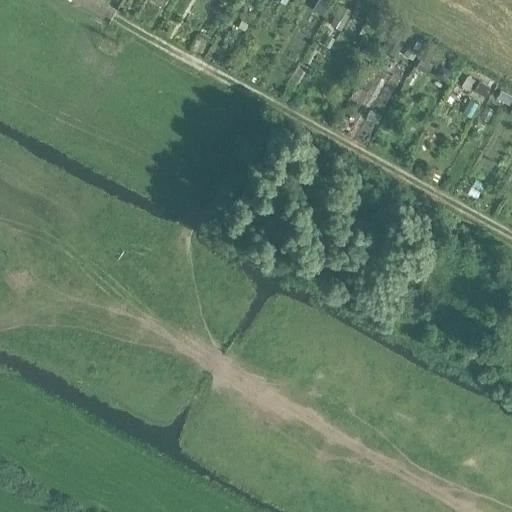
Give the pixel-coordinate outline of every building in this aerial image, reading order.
[(323,16),(329,5),(321,0),(317,0),(312,9),(323,16)] [(360,6),(357,4),(352,13),(363,19),(364,17),(368,10),(360,6)] [(341,30),(352,11),(341,5),(330,24),(341,30)] [(385,41),(400,50),(408,36),(393,28),(385,41)] [(370,60),(376,50),(364,43),(358,53),(370,60)] [(408,46),(404,54),(413,60),(418,52),(408,46)] [(421,58),(416,67),(428,74),(433,64),(421,58)] [(452,71),(441,65),(437,71),(439,78),(446,82),(452,71)] [(468,75),(461,86),(470,91),(476,80),(468,75)] [(480,80),(474,90),(485,96),(490,87),(480,80)] [(511,98),(511,95),(501,90),(496,98),(509,105),(511,98)]
